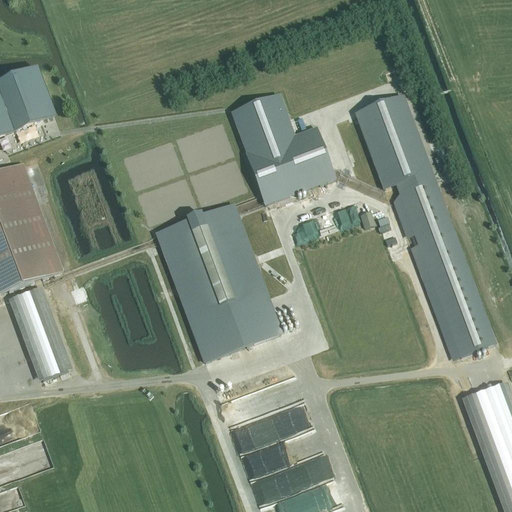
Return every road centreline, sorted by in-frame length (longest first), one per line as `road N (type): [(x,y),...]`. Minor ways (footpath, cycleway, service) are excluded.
road 1 (track): [(294,339),(311,387),(511,364)]
road 2 (track): [(199,375),(249,511)]
